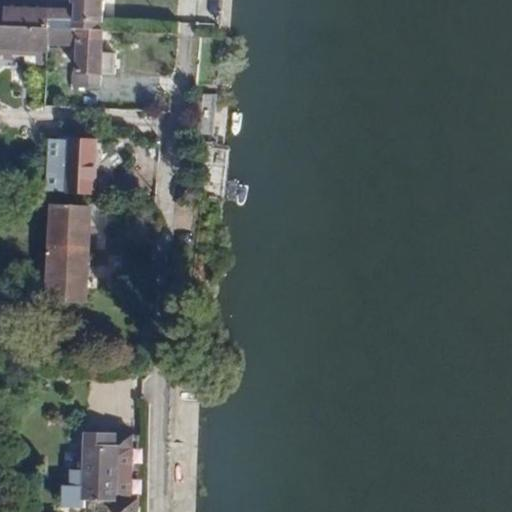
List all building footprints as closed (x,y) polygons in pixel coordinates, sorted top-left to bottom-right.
[(0,0),(0,18),(65,19),(67,0),(0,0)] [(67,0),(65,19),(70,20),(94,20),(101,21),(102,0),(67,0)] [(47,20),(0,19),(0,62),(45,65),(47,20)] [(70,29),(74,29),(94,30),(94,20),(70,20),(70,29)] [(72,75),(71,90),(99,91),(100,75),(115,76),(116,69),(118,69),(119,69),(120,69),(120,59),(119,59),(118,59),(116,59),(116,53),(101,52),(103,31),(94,30),(74,29),(72,75)] [(64,136),(63,199),(94,199),(95,136),(64,136)] [(18,191),(0,191),(0,238),(19,239),(18,191)] [(43,274),(43,301),(91,302),(92,207),(43,206),(43,254),(32,254),(32,274),(43,274)] [(66,452),(66,482),(81,482),(81,500),(112,501),(111,511),(137,511),(138,495),(132,495),(133,448),(134,434),(118,434),(83,433),(82,444),(82,452),(66,452)]
